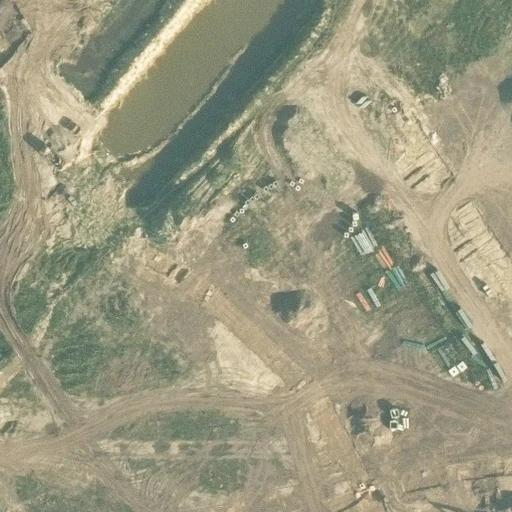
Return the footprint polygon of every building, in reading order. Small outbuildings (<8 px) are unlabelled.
[(35,0),(24,14),(57,39),(64,30),(55,22),(71,0),(35,0)] [(233,0),(224,20),(234,26),(231,32),(225,43),(266,64),(279,40),(256,28),(269,0),(233,0)] [(124,321),(109,345),(127,356),(131,350),(148,361),(175,321),(159,311),(157,314),(147,308),(134,328),(124,321)] [(185,394),(143,437),(157,450),(225,380),(214,369),(217,366),(193,347),(166,380),(185,394)] [(42,349),(30,370),(71,395),(83,374),(42,349)]
